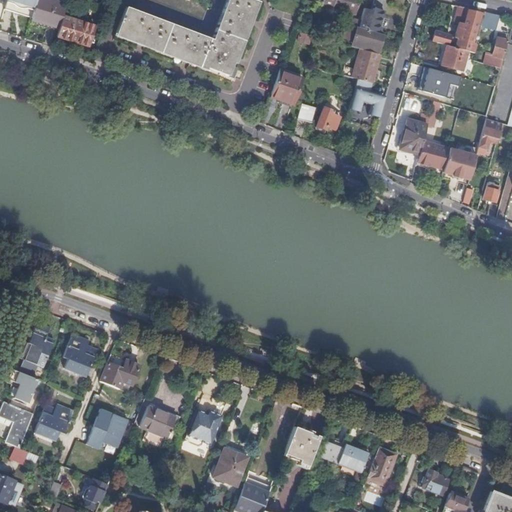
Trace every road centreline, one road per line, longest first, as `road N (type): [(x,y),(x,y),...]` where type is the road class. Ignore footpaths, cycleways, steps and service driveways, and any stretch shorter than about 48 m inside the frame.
road 1 (residential): [(511,464),(58,297),(16,292)]
road 2 (residential): [(0,48),(345,170),(372,172)]
road 3 (residential): [(420,0),(372,172)]
road 4 (residential): [(372,172),(511,234)]
